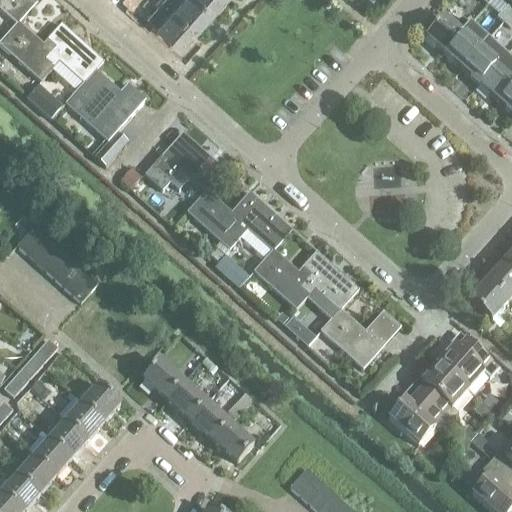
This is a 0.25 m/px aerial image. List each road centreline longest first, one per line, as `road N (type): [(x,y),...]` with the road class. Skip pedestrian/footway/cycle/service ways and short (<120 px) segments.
road 1 (residential): [(511,208),(437,295),(400,287),(269,167)]
road 2 (residential): [(269,167),(83,0)]
road 3 (residential): [(73,511),(137,450),(158,447),(193,476),(185,511)]
road 4 (residential): [(379,44),(511,164)]
road 5 (residential): [(269,167),(379,44)]
